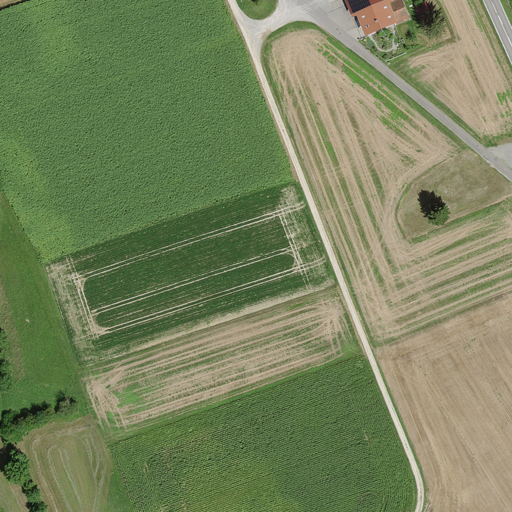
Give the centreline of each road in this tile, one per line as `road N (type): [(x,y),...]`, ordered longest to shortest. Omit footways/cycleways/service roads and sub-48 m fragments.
road 1 (track): [(416,511),(415,471),(231,0)]
road 2 (residential): [(511,174),(297,0)]
